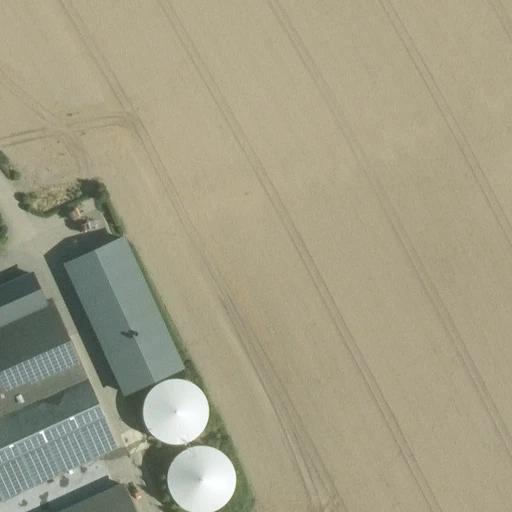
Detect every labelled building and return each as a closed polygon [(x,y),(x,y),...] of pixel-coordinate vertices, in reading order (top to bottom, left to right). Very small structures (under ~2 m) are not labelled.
[(135,270),(122,241),(66,266),(125,394),(180,368),(135,270)] [(32,275),(0,289),(0,350),(20,396),(34,390),(39,402),(68,389),(86,381),(51,302),(45,305),(32,275)] [(0,350),(0,419),(39,402),(34,390),(20,396),(0,350)] [(149,391),(145,398),(142,405),(141,412),(142,419),(144,426),(148,432),(153,438),(160,442),(167,444),(174,445),(181,444),(188,442),(194,438),(200,433),(204,427),(206,420),(207,413),(206,405),(204,398),(200,392),(195,387),(189,383),(182,380),(175,379),(167,380),(160,383),(154,386),(149,391)] [(86,429),(103,421),(86,381),(68,389),(86,429)] [(0,419),(0,478),(90,438),(86,429),(68,389),(39,402),(0,419)] [(90,438),(0,478),(0,500),(115,448),(116,448),(103,421),(86,429),(90,438)] [(168,470),(166,477),(167,484),(168,490),(171,496),(174,502),(179,507),(185,510),(190,511),(208,511),(211,511),(217,508),(223,504),(227,499),(230,493),(232,487),(233,480),(232,473),(230,467),(227,461),(222,456),(217,452),(211,449),(205,447),(198,447),(191,448),(185,450),(179,454),(174,459),(170,464),(168,470)] [(135,511),(124,485),(65,511),(135,511)]
